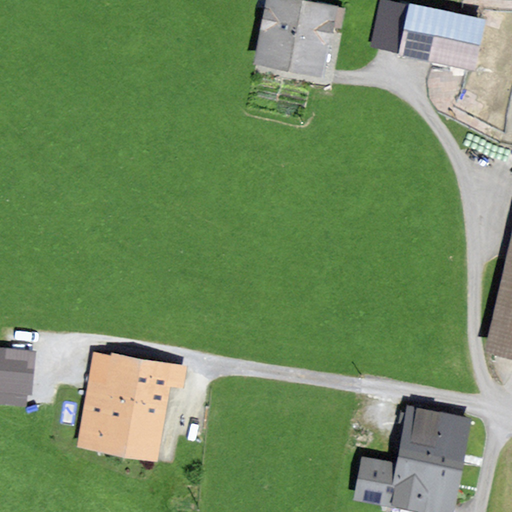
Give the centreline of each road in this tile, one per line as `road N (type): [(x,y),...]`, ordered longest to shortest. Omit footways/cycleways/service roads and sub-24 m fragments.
road 1 (residential): [(11,337),(495,410)]
road 2 (residential): [(340,76),(392,83),(433,117),(450,145),(473,248),(472,338),(495,410)]
